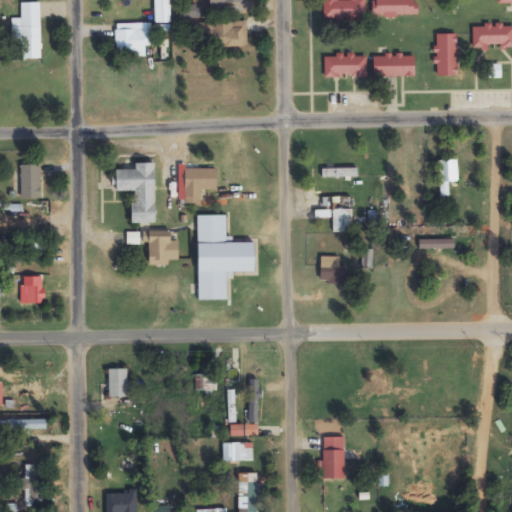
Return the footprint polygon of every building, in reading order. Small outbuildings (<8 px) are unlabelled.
[(209,0),(210,9),(246,9),(246,0),(209,0)] [(323,0),(324,19),(366,18),(365,0),(323,0)] [(418,16),(417,0),(372,0),(373,17),(418,16)] [(40,3),(19,3),(19,21),(12,21),(12,60),(40,59),(40,3)] [(246,48),(246,23),(213,23),(213,48),(246,48)] [(150,24),(115,24),(115,52),(150,52),(150,24)] [(511,27),(473,27),(473,48),(511,48),(511,27)] [(457,35),(435,35),(435,77),(457,77),(457,35)] [(366,56),(324,56),(324,78),(366,78),(366,56)] [(373,77),(414,77),(414,56),(373,56),(373,77)] [(29,83),(29,64),(12,64),(12,83),(29,83)] [(398,198),(408,198),(408,162),(398,162),(398,198)] [(155,164),(135,164),(135,170),(116,171),(116,192),(133,192),(133,224),(155,224),(155,164)] [(39,165),(20,165),(20,198),(39,198),(39,165)] [(202,198),(202,190),(216,190),(216,169),(184,169),(184,198),(202,198)] [(322,179),(357,179),(357,169),(322,169),(322,179)] [(332,233),(351,233),(351,210),(332,210),(332,233)] [(225,216),(197,216),(198,301),(229,301),(229,274),(256,274),(255,243),(226,244),(225,216)] [(179,243),(170,243),(170,232),(149,232),(149,266),(169,266),(169,261),(179,261),(179,243)] [(372,250),(361,250),(361,270),(372,270),(372,250)] [(339,258),(320,258),(320,284),(346,284),(346,267),(339,267),(339,258)] [(26,286),(26,303),(43,303),(43,286),(26,286)] [(127,398),(127,370),(109,370),(109,398),(127,398)] [(388,391),(387,374),(370,375),(371,392),(388,391)] [(216,392),(216,375),(194,375),(194,392),(216,392)] [(257,381),(249,381),(249,423),(257,423),(257,381)] [(45,403),(45,391),(4,391),(4,403),(45,403)] [(46,420),(0,420),(0,431),(46,432),(46,420)] [(323,480),(344,480),(344,438),(323,438),(323,480)] [(222,463),(252,463),(252,444),(222,444),(222,463)] [(133,459),(109,459),(109,480),(133,480),(133,459)] [(24,490),(33,490),(33,466),(24,466),(24,490)] [(238,487),(238,506),(248,506),(248,511),(256,511),(256,475),(247,475),(247,487),(238,487)]
